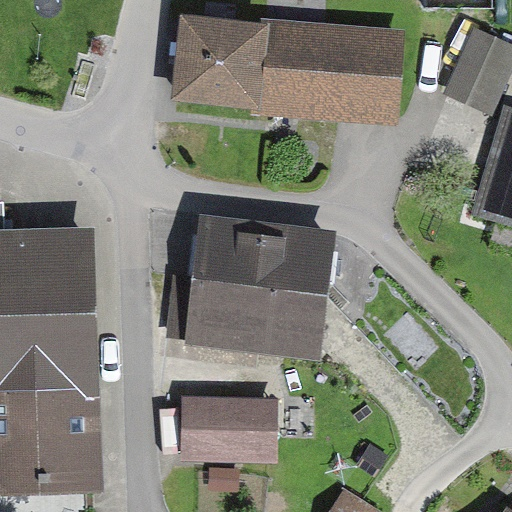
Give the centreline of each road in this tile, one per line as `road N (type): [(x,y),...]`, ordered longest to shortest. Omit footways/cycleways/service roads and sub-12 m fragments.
road 1 (unclassified): [(146,511),(129,182),(117,138)]
road 2 (residential): [(511,385),(494,353),(377,233)]
road 3 (unclassified): [(117,138),(148,0)]
road 4 (unclassified): [(511,431),(437,475),(409,511)]
